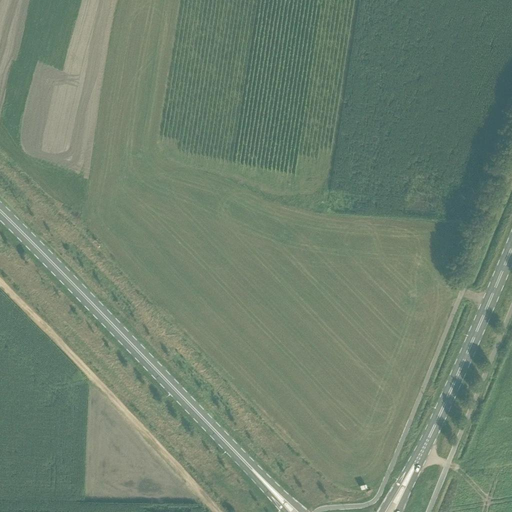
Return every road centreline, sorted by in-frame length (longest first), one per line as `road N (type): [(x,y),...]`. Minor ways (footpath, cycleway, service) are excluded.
road 1 (secondary): [(270,488),(0,211)]
road 2 (track): [(216,511),(0,284)]
road 3 (primary): [(420,452),(511,246)]
